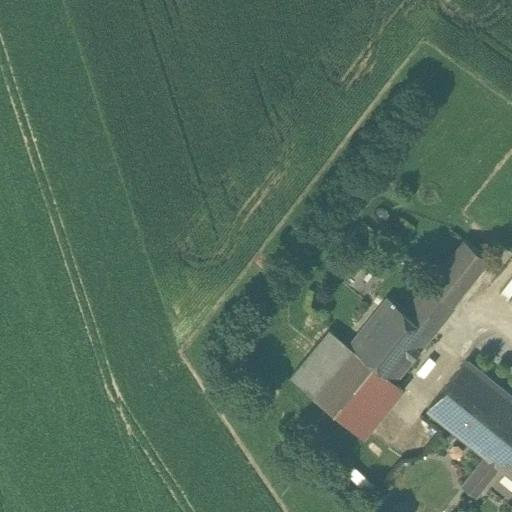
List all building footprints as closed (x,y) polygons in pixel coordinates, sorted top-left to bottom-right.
[(464,239),(406,311),(389,297),(350,345),(392,379),(489,259),(464,239)] [(509,293),(511,288),(511,272),(501,288),(509,293)] [(350,345),(329,328),(290,376),(363,435),(402,387),(392,379),(350,345)] [(511,450),(511,396),(465,359),(428,406),(487,453),(462,485),(476,496),(500,465),(500,464),(511,450)] [(511,450),(500,464),(500,465),(511,474),(511,450)]
